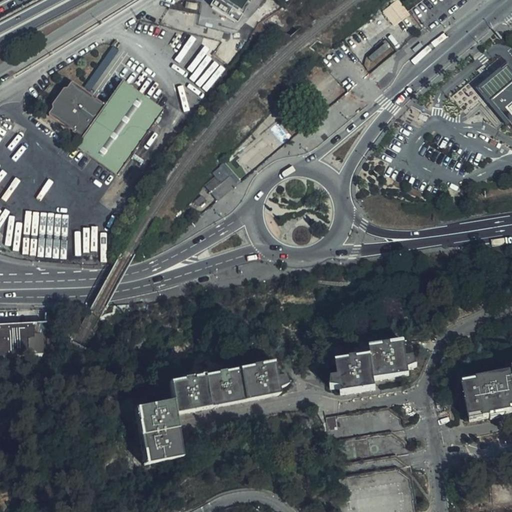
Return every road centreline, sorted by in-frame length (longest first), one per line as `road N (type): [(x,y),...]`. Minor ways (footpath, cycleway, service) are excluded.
road 1 (primary): [(0,299),(115,292),(276,250)]
road 2 (residential): [(424,395),(340,406),(303,400),(186,426)]
road 3 (primary): [(254,210),(156,266),(104,279),(44,280)]
road 4 (motorway): [(321,250),(511,228)]
road 5 (motorway): [(511,221),(398,236),(363,226),(343,208)]
road 6 (tertiary): [(415,78),(300,167)]
road 7 (tertiary): [(340,195),(355,156),(415,78)]
road 8 (primary): [(0,72),(116,0)]
road 9 (residential): [(511,310),(447,342),(424,395)]
